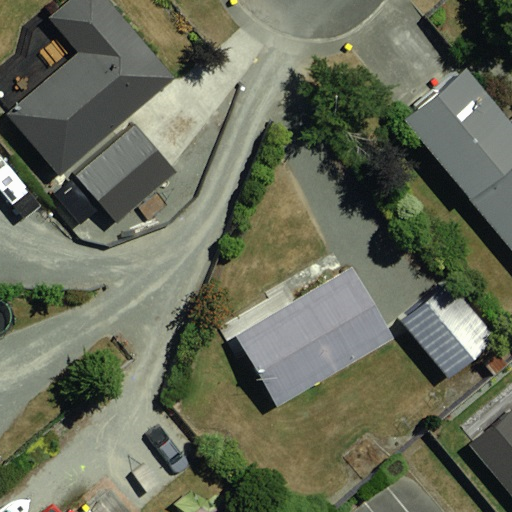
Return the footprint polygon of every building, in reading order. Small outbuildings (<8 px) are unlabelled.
[(66,43),(0,100),(0,108),(51,168),(162,73),(99,0),(39,0),(34,5),(66,43)] [(459,60),(395,112),(511,253),(511,252),(511,105),(502,113),(459,60)] [(112,128),(56,175),(94,220),(150,174),(112,128)] [(337,263),(215,322),(254,402),(376,344),(337,263)] [(429,288),(381,325),(432,377),(478,340),(429,288)] [(511,511),(511,377),(442,432),(505,511),(511,511)] [(109,511),(100,500),(84,511),(109,511)]
